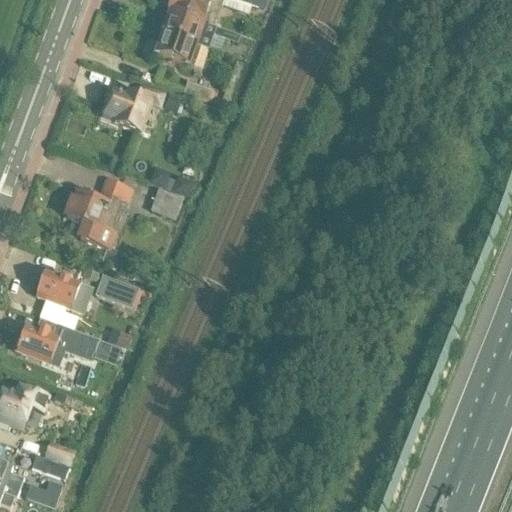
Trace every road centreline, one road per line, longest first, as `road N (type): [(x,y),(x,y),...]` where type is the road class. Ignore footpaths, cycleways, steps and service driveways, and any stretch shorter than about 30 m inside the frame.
road 1 (secondary): [(0,211),(75,0)]
road 2 (motorway): [(511,282),(495,404)]
